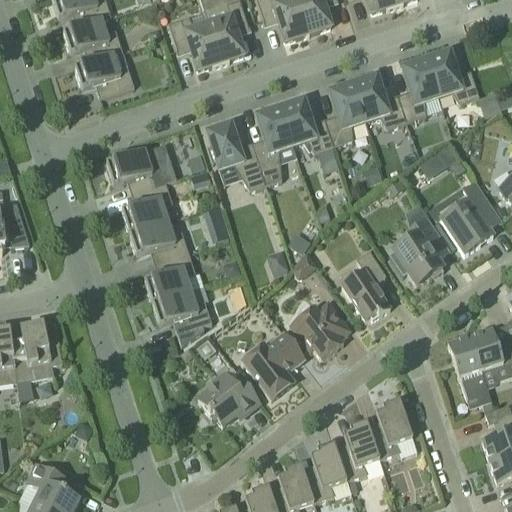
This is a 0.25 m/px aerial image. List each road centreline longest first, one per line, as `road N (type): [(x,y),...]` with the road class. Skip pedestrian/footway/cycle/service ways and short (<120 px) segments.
road 1 (residential): [(43,156),(511,5)]
road 2 (residential): [(170,511),(405,344)]
road 3 (residential): [(160,511),(84,286)]
road 4 (residential): [(463,511),(405,344)]
road 5 (residential): [(84,286),(43,156)]
road 6 (residential): [(43,156),(0,34)]
road 7 (residential): [(405,344),(511,271)]
